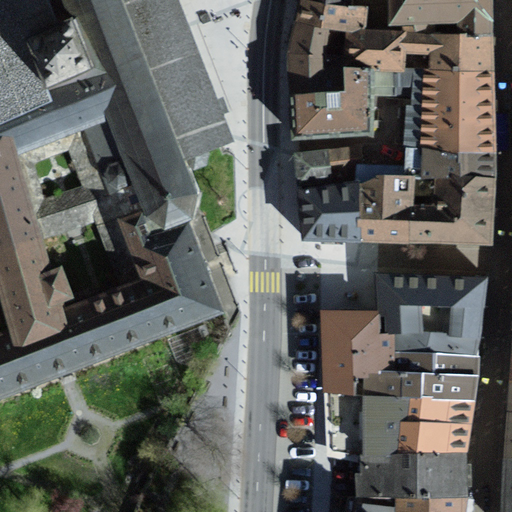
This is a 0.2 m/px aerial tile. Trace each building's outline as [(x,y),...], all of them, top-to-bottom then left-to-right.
[(0,0),(0,128),(96,87),(90,76),(52,90),(33,39),(63,28),(53,0),(0,0)] [(101,72),(90,76),(96,87),(137,199),(137,208),(140,215),(143,220),(147,223),(154,228),(161,230),(169,229),(175,227),(181,224),(185,220),(187,216),(189,212),(191,203),(189,192),(180,167),(236,143),(179,0),(53,0),(63,28),(82,21),(101,72)] [(349,0),(300,0),(300,3),(349,9),(349,0)] [(383,0),(383,26),(453,27),(453,35),(488,35),(488,0),(383,0)] [(349,9),(300,3),(290,25),(340,33),(358,33),(365,10),(349,9)] [(82,21),(63,28),(33,39),(52,90),(90,76),(101,72),(82,21)] [(338,94),(339,69),(340,33),(290,25),(283,61),(287,96),(338,94)] [(362,69),(402,70),(402,54),(402,34),(358,33),(340,33),(339,69),(362,69)] [(487,72),(488,35),(453,35),(402,34),(402,54),(428,55),(428,71),(487,72)] [(362,132),(362,69),(339,69),(338,94),(287,96),(288,138),(362,132)] [(489,153),(487,72),(428,71),(410,71),(409,109),(401,109),(401,152),(489,153)] [(0,397),(67,372),(218,313),(199,267),(181,224),(175,227),(169,229),(161,230),(154,228),(147,223),(143,220),(140,215),(137,208),(137,199),(96,87),(0,128),(0,397)] [(361,165),(359,148),(289,157),(293,186),(354,178),(352,165),(361,165)] [(401,152),(399,167),(361,165),(352,165),(354,178),(409,179),(431,179),(489,181),(489,153),(401,152)] [(408,206),(409,179),(354,178),(354,184),(353,245),(408,246),(408,206)] [(489,181),(431,179),(431,206),(430,246),(487,247),(489,181)] [(296,240),(353,245),(354,184),(294,193),(296,240)] [(431,206),(408,206),(408,246),(430,246),(431,206)] [(374,277),(373,309),(372,317),(395,319),(396,306),(481,311),(481,308),(483,294),(484,279),(447,278),(374,277)] [(372,317),(372,336),(390,337),(477,338),(481,311),(396,306),(395,319),(372,317)] [(390,337),(372,336),(372,317),(353,316),(320,315),(320,355),(320,395),(366,397),(367,368),(389,369),(390,337)] [(477,338),(390,337),(389,369),(473,375),(474,370),(477,343),(477,338)] [(389,369),(367,368),(366,397),(471,404),(472,393),(473,375),(389,369)] [(323,426),(326,461),(352,460),(462,453),(466,431),(471,404),(366,397),(320,395),(323,426)] [(457,511),(460,476),(462,453),(352,460),(352,462),(352,489),(352,511),(457,511)]
